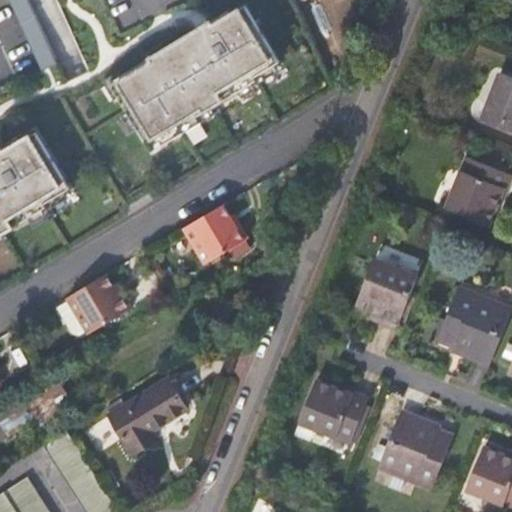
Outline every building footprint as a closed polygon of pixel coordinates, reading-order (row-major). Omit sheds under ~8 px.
[(59,0),(12,0),(43,71),(83,54),(59,0)] [(227,10),(110,80),(152,149),(199,121),(195,115),(255,80),(252,76),(278,61),(244,4),(229,13),(227,10)] [(335,47),(325,52),(330,64),(339,59),(335,47)] [(511,78),(499,74),(481,121),(511,133),(511,78)] [(22,138),(20,135),(0,147),(0,232),(47,205),(45,201),(71,186),(37,130),(22,138)] [(511,177),(511,176),(468,159),(448,210),(490,227),(497,210),(494,208),(501,189),(507,191),(511,177)] [(237,224),(223,201),(184,225),(206,261),(249,235),(241,221),(237,224)] [(373,261),(354,309),(374,316),(371,323),(395,332),(415,277),(373,261)] [(121,294),(107,272),(68,296),(69,298),(58,304),(72,328),(79,330),(86,326),(90,331),(133,305),(125,292),(121,294)] [(462,358),(487,368),(510,310),(457,289),(436,345),(462,355),(462,358)] [(111,415),(135,453),(160,438),(155,430),(187,409),(170,379),(125,407),(121,400),(109,408),(113,413),(111,415)] [(298,426),(294,438),(309,444),(314,433),(349,447),(368,400),(354,394),(351,400),(329,392),(329,389),(315,384),(298,426)] [(376,471),(430,493),(451,440),(422,429),(424,423),(400,413),(376,471)] [(118,511),(67,427),(43,442),(86,511),(118,511)] [(465,492),(511,510),(511,456),(500,452),(499,456),(481,450),(465,492)] [(0,495),(0,511),(52,511),(30,476),(0,495)]
